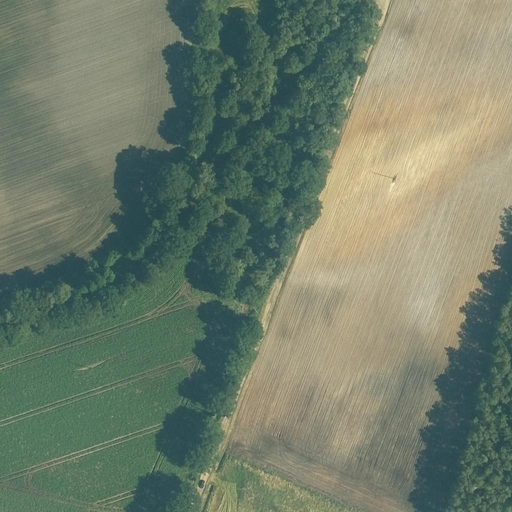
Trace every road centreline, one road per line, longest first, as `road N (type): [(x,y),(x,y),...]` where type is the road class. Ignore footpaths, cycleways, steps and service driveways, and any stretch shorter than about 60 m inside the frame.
road 1 (track): [(194,511),(386,0)]
road 2 (track): [(362,0),(113,281),(0,321)]
